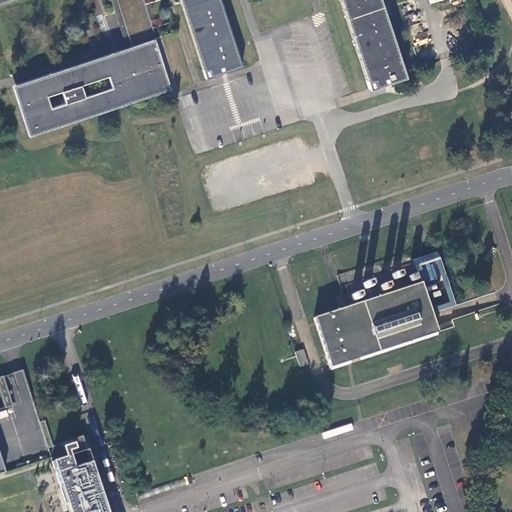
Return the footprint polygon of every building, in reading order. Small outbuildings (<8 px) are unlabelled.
[(115,0),(130,46),(147,97),(171,89),(155,38),(162,36),(172,33),(169,22),(152,28),(150,21),(167,15),(161,0),(157,0),(145,4),(143,0),(115,0)] [(180,0),(189,28),(206,78),(221,73),(224,72),(226,72),(243,66),(220,0),(180,0)] [(340,0),(369,89),(386,83),(406,77),(386,17),(380,0),(340,0)] [(416,37),(417,44),(428,43),(428,35),(416,37)] [(147,97),(130,46),(98,57),(13,85),(26,127),(29,136),(147,97)] [(341,310),(314,319),(315,323),(315,324),(316,325),(330,367),(330,369),(331,370),(348,364),(350,364),(352,363),(438,335),(437,332),(455,327),(453,320),(435,326),(433,319),(431,313),(455,305),(437,252),(431,253),(428,254),(411,260),(412,263),(344,286),(350,306),(346,308),(341,310)] [(270,350),(276,350),(281,349),(283,346),(285,342),(283,335),(280,332),(277,331),(273,331),(269,332),(267,334),(266,338),(265,343),(267,347),(270,350)] [(295,353),(299,367),(307,365),(302,350),(295,353)] [(248,394),(253,395),(258,393),(260,390),(262,388),(262,383),(260,379),(256,376),(253,376),(250,376),(247,378),(245,379),(244,382),(244,386),(244,389),(245,392),(248,394)] [(0,377),(0,399),(3,409),(11,406),(2,377),(0,377)] [(38,423),(46,449),(52,447),(43,421),(38,423)] [(100,494),(89,462),(54,474),(66,511),(99,511),(95,496),(100,494)] [(105,511),(100,494),(95,496),(99,511),(105,511)]
